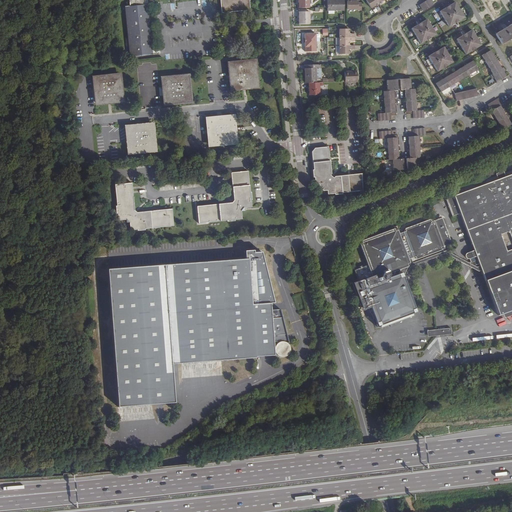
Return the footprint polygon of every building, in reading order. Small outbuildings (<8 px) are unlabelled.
[(220,0),(221,13),(250,10),(249,0),(129,0),(130,6),(125,7),(130,57),(153,55),(147,0),(220,0)] [(298,0),(299,8),(309,8),(308,0),(298,0)] [(344,10),(343,0),(326,0),(327,11),(328,11),(334,10),(344,10)] [(371,8),(378,4),(375,0),(366,0),(371,8)] [(426,0),(419,5),(423,12),(435,4),(432,0),(426,0)] [(511,0),(511,1),(511,22),(493,35),(500,46),(510,40),(511,42),(511,41),(511,0)] [(347,1),(347,9),(358,9),(358,11),(362,11),(361,3),(358,3),(358,1),(347,1)] [(454,3),(438,13),(448,29),(464,19),(454,3)] [(298,12),(298,24),(309,24),(309,12),(298,12)] [(410,31),(420,46),(436,37),(426,21),(410,31)] [(340,38),(353,38),(353,34),(348,34),(348,29),(340,29),(340,38)] [(471,31),(456,41),(465,57),(481,47),(471,31)] [(317,33),(306,34),(306,47),(306,52),(317,51),(317,47),(317,33)] [(353,41),(353,38),(340,38),(340,46),(348,46),(348,41),(353,41)] [(378,52),(374,51),(373,59),(375,59),(378,59),(381,58),(385,57),(388,55),(391,53),(394,51),(396,47),(398,43),(392,40),(389,46),(385,49),(381,51),(380,51),(378,52)] [(348,46),(340,46),(340,54),(348,54),(348,50),(353,50),(353,46),(348,46)] [(443,49),(427,59),(438,74),(453,65),(443,49)] [(489,51),(481,56),(492,75),(490,76),(492,81),(494,79),(496,82),(499,80),(500,82),(503,80),(503,79),(506,77),(504,74),(506,73),(503,68),(500,70),(489,51)] [(257,88),(258,86),(256,62),(254,60),(230,63),(229,65),(231,89),(233,90),(257,88)] [(436,86),(441,94),(478,70),(473,62),(436,86)] [(305,71),(303,71),(303,75),(305,75),(305,83),(309,83),(316,83),(319,83),(322,83),(322,79),(321,79),(320,68),(320,65),(304,65),(305,71)] [(357,82),(357,71),(345,72),(345,82),(357,82)] [(122,102),(123,100),(121,76),(119,75),(95,77),(93,79),(96,103),(98,105),(122,102)] [(190,103),(192,101),(189,77),(187,75),(163,78),(162,80),(164,103),(166,105),(190,103)] [(397,82),(386,82),(387,94),(383,94),(385,116),(378,116),(378,124),(391,123),(390,116),(396,115),(394,94),(397,93),(397,82)] [(410,82),(400,82),(401,93),(405,93),(406,115),(412,114),(413,121),(425,121),(425,113),(417,113),(415,92),(411,92),(410,82)] [(316,83),(309,83),(309,93),(309,95),(320,95),(319,83),(316,83)] [(476,90),(454,94),(456,102),(477,97),(476,90)] [(487,105),(502,129),(511,123),(511,122),(500,104),(502,104),(498,98),(487,105)] [(235,143),(237,141),(234,117),(232,116),(208,118),(207,120),(209,144),(211,146),(235,143)] [(154,151),(156,150),(153,125),(151,124),(127,126),(126,128),(128,152),(130,154),(154,151)] [(407,170),(413,169),(418,167),(417,158),(421,158),(420,136),(427,136),(426,127),(414,128),(415,136),(409,137),(410,158),(407,159),(407,170)] [(392,160),(393,171),(404,171),(403,159),(399,159),(397,138),(391,138),(390,131),(378,132),(378,140),(386,139),(388,161),(392,160)] [(331,146),(314,148),(311,152),(313,169),(312,170),(313,178),(314,178),(314,182),(315,185),(319,184),(319,188),(323,191),(327,191),(327,194),(334,194),(334,195),(341,194),(362,191),(360,173),(337,175),(336,176),(333,174),(334,172),(331,146)] [(495,173),(497,179),(505,176),(503,170),(495,173)] [(244,210),(244,208),(245,208),(252,207),(251,200),(252,200),(251,192),(250,192),(248,171),(231,173),(234,200),(232,203),(198,206),(199,223),(228,220),(228,221),(235,221),(235,220),(242,219),(241,211),(244,210)] [(480,265),(481,270),(498,314),(503,313),(511,309),(511,173),(505,176),(497,179),(454,196),(455,198),(453,199),(451,194),(445,196),(453,215),(460,212),(474,250),(476,256),(480,265)] [(126,219),(128,219),(128,222),(131,222),(132,230),(139,229),(139,230),(146,230),(146,228),(174,226),(173,208),(138,212),(136,210),(134,182),(117,184),(119,205),(117,205),(118,213),(119,213),(120,220),(126,219)] [(407,231),(403,232),(413,257),(416,256),(417,259),(442,250),(442,252),(448,250),(446,245),(452,243),(442,218),(431,222),(430,219),(406,228),(407,231)] [(368,265),(366,266),(371,278),(383,273),(384,277),(387,276),(386,273),(388,272),(390,278),(396,277),(398,271),(400,272),(404,271),(405,268),(407,264),(410,263),(408,259),(399,234),(398,230),(395,231),(394,228),(362,240),(363,243),(360,244),(368,265)] [(403,232),(399,234),(408,259),(413,257),(403,232)] [(254,357),(259,356),(272,355),(272,342),(275,342),(275,343),(274,344),(274,345),(273,345),(273,346),(273,347),(272,347),(272,348),(272,349),(272,352),(273,352),(273,353),(273,354),(274,354),(274,355),(275,356),(276,357),(277,357),(278,357),(278,358),(279,358),(280,358),(281,358),(282,358),(283,358),(283,357),(284,357),(285,357),(285,356),(286,356),(286,355),(287,355),(287,354),(288,354),(288,353),(288,352),(288,351),(289,350),(289,349),(288,349),(288,348),(288,347),(279,311),(269,312),(269,305),(273,305),(262,251),(254,252),(254,250),(246,251),(247,255),(245,255),(245,259),(107,269),(118,407),(174,403),(172,364),(254,358),(254,357)] [(405,268),(408,267),(445,253),(464,265),(469,268),(471,273),(481,270),(480,265),(475,267),(462,259),(448,250),(442,252),(415,263),(413,257),(408,259),(410,263),(407,264),(405,268)] [(468,259),(476,256),(474,250),(465,253),(468,259)] [(371,278),(366,266),(355,270),(359,281),(354,283),(362,304),(367,302),(368,307),(370,313),(373,312),(378,323),(381,322),(382,324),(413,312),(412,310),(415,309),(404,280),(396,277),(390,278),(388,272),(386,273),(387,276),(384,277),(383,273),(371,278)] [(511,314),(511,309),(503,313),(505,317),(511,314)] [(413,312),(382,324),(384,328),(414,317),(413,312)]
